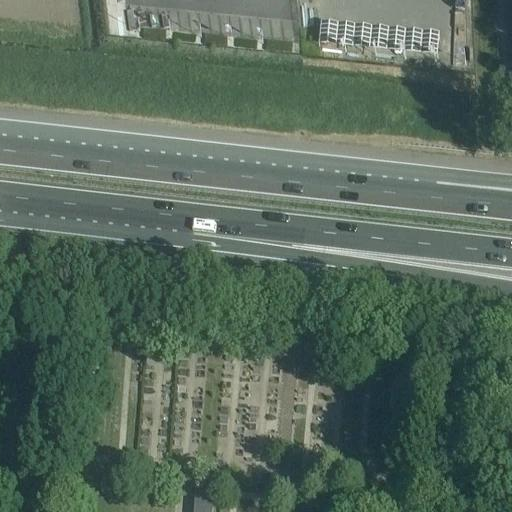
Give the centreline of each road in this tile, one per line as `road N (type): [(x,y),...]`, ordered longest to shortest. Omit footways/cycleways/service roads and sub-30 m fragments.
road 1 (motorway): [(434,196),(0,148)]
road 2 (motorway): [(185,216),(511,289)]
road 3 (motorway): [(185,216),(511,253)]
road 4 (motorway): [(0,195),(185,216)]
